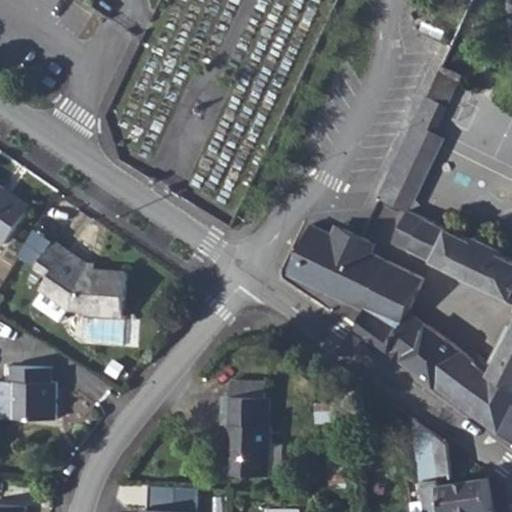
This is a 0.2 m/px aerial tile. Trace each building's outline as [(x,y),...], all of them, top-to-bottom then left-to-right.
[(429,95),(449,105),(464,75),(443,64),(429,95)] [(449,105),(429,95),(414,126),(379,199),(408,212),(409,211),(411,212),(447,138),(435,133),(449,105)] [(7,187),(0,181),(0,240),(6,245),(31,210),(4,191),(7,187)] [(408,212),(394,241),(435,262),(511,299),(511,330),(493,369),(511,383),(511,261),(503,256),(505,252),(478,238),(475,243),(411,212),(409,211),(408,212)] [(290,271),(334,293),(368,310),(360,326),(391,349),(411,309),(425,281),(372,254),(365,251),(370,241),(345,229),(340,238),(334,235),(312,225),(290,271)] [(334,235),(340,238),(345,229),(338,225),(334,235)] [(24,256),(39,266),(55,242),(40,232),(24,256)] [(55,242),(39,266),(52,276),(43,288),(46,290),(36,304),(62,321),(72,308),(73,309),(83,309),(82,312),(126,316),(130,271),(99,269),(88,268),(69,255),(72,250),(57,240),(55,242)] [(365,251),(372,254),(377,244),(370,241),(365,251)] [(72,250),(69,255),(88,268),(99,269),(99,263),(90,262),(72,250)] [(432,324),(411,309),(391,349),(406,360),(432,324)] [(511,383),(493,369),(432,324),(406,360),(432,380),(502,432),(510,416),(511,416),(511,383)] [(54,366),(14,365),(14,382),(0,381),(0,417),(58,419),(58,381),(53,381),(54,366)] [(269,381),(234,380),(234,395),(226,395),(224,424),(231,424),(229,474),(273,475),(273,472),(285,473),(287,443),(274,442),(275,425),(272,425),(273,397),(268,397),(269,381)] [(318,402),(319,435),(331,434),(332,454),(320,455),(322,492),(352,493),(347,401),(318,402)] [(511,416),(510,416),(502,432),(511,438),(511,416)] [(450,443),(414,417),(427,511),(473,511),(494,509),(490,477),(443,483),(442,479),(454,477),(450,443)] [(28,511),(28,500),(0,498),(0,511),(28,511)]
